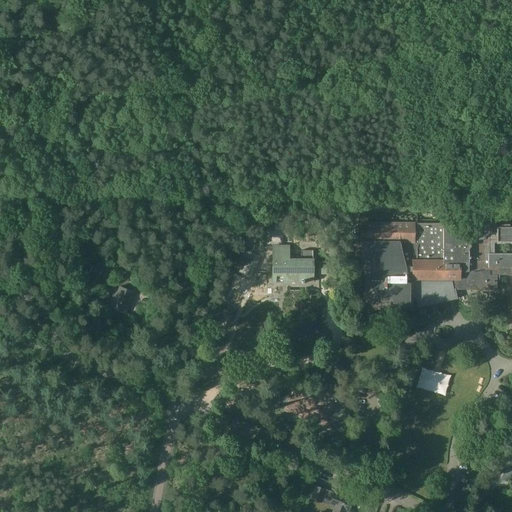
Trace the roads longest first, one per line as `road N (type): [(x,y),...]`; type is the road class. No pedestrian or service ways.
road 1 (track): [(511,208),(0,191)]
road 2 (unclassified): [(429,511),(177,400)]
road 3 (unclassified): [(177,400),(0,329)]
road 4 (residential): [(451,511),(457,432),(497,371),(511,367)]
